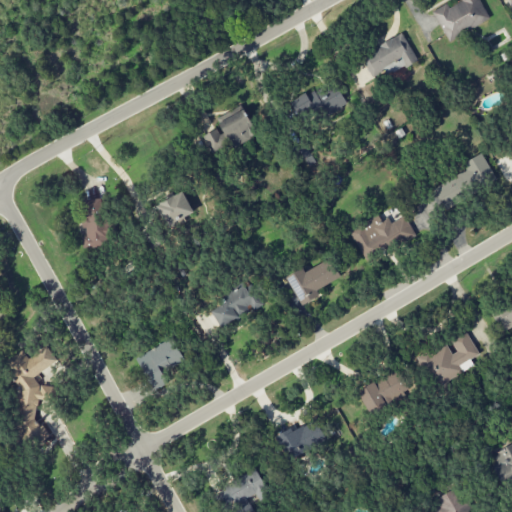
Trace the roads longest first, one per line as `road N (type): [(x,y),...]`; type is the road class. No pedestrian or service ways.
road 1 (residential): [(140,451),(511,237)]
road 2 (residential): [(0,189),(337,0)]
road 3 (residential): [(0,199),(175,511)]
